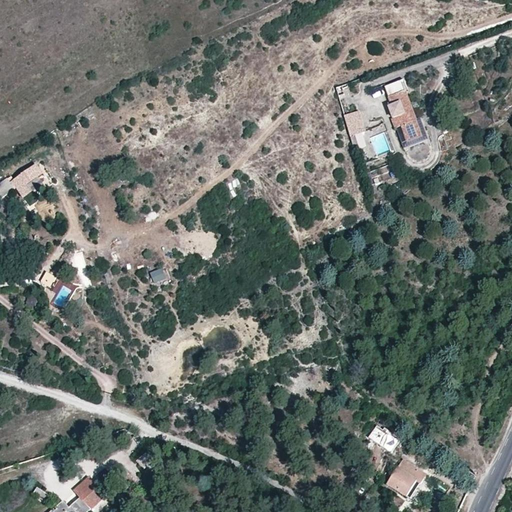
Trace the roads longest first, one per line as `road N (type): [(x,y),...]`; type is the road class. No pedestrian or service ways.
road 1 (unclassified): [(0,376),(212,453),(322,511)]
road 2 (unknown): [(511,33),(384,78),(373,85),(367,108)]
road 3 (unknown): [(106,412),(93,375),(0,292)]
